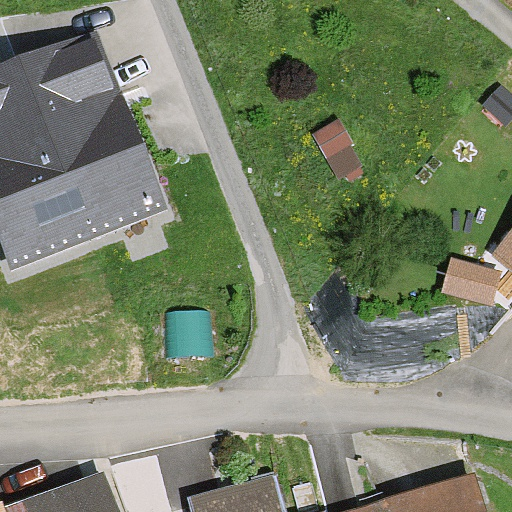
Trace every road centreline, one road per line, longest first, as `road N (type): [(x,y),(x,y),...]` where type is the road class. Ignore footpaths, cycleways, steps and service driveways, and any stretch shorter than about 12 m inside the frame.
road 1 (residential): [(279,408),(274,276),(165,0)]
road 2 (residential): [(0,426),(279,408)]
road 3 (residential): [(279,408),(511,425)]
